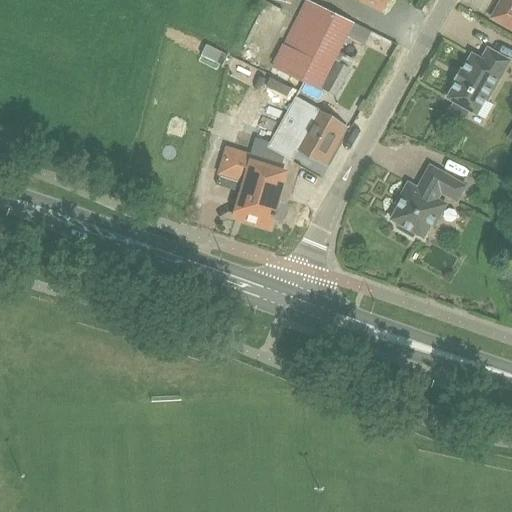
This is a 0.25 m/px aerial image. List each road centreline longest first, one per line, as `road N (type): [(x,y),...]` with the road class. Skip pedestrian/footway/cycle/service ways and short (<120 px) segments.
road 1 (unclassified): [(289,306),(310,247),(449,0)]
road 2 (primary): [(289,306),(0,198)]
road 3 (primary): [(511,379),(289,306)]
